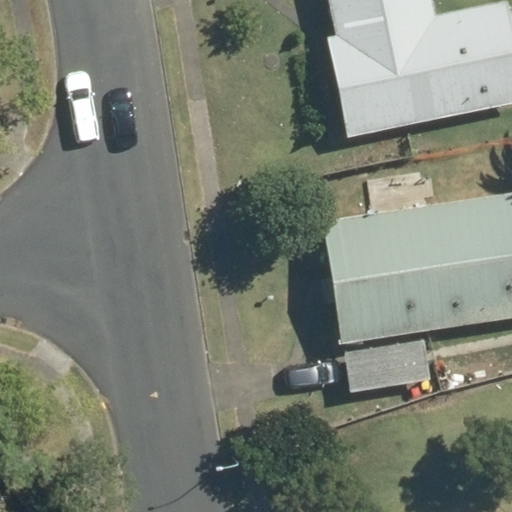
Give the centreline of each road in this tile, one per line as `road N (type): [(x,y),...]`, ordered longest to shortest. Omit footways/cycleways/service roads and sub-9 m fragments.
road 1 (residential): [(179,511),(137,239)]
road 2 (residential): [(137,239),(101,0)]
road 3 (residential): [(0,262),(137,239)]
